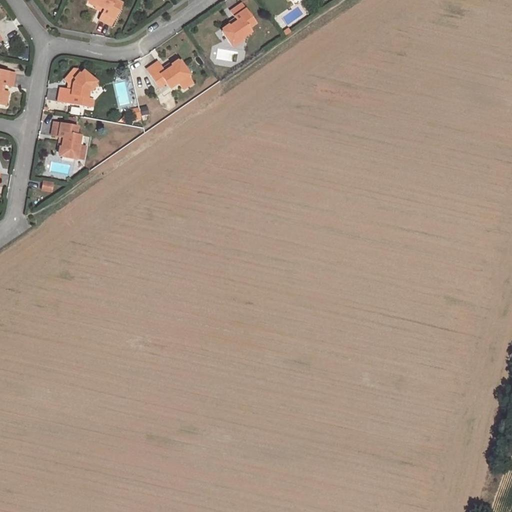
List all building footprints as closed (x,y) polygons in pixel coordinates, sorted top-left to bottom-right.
[(94,0),(97,1),(104,4),(102,8),(99,15),(112,21),(122,1),(120,0),(94,0)] [(229,9),(234,16),(236,19),(229,24),(221,29),(230,43),(231,42),(242,35),(250,29),(247,24),(254,19),(241,0),(229,9)] [(236,19),(234,16),(227,21),(229,24),(236,19)] [(242,35),(231,42),(233,44),(243,38),(242,35)] [(164,69),(162,66),(156,58),(145,67),(158,85),(164,80),(169,86),(177,81),(176,80),(187,73),(188,72),(178,58),(171,64),(164,69)] [(169,61),(162,66),(164,69),(171,64),(169,61)] [(15,71),(0,68),(0,102),(6,103),(8,90),(4,89),(0,88),(0,86),(1,82),(5,83),(12,84),(15,71)] [(96,82),(83,71),(81,73),(79,71),(73,70),(65,81),(68,83),(73,84),(72,90),(67,89),(60,88),(58,102),(89,107),(90,98),(87,98),(88,91),(96,82)] [(189,76),(187,73),(176,80),(177,81),(178,83),(189,76)] [(51,136),(59,137),(63,138),(62,147),(60,156),(77,159),(77,158),(79,145),(81,135),(74,134),(75,126),(54,122),(51,136)] [(87,147),(79,145),(77,158),(85,160),(87,147)] [(52,184),(42,182),(40,190),(51,192),(52,184)]
